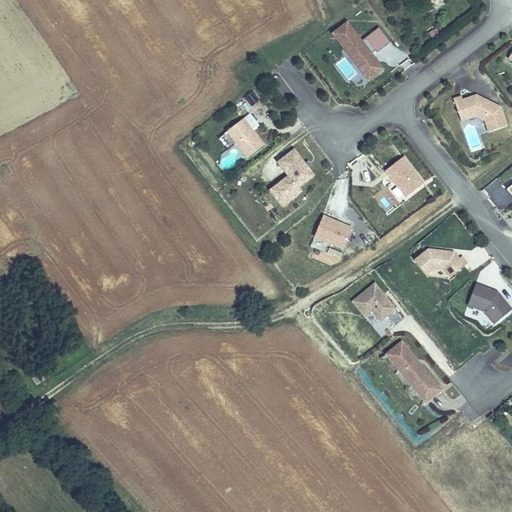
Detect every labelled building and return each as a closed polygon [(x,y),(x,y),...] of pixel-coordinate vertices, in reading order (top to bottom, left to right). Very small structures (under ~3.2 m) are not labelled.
[(379,50),(393,40),(381,25),(363,39),(349,22),(336,32),(367,71),(372,67),(371,66),(376,61),(371,54),(378,48),(379,50)] [(382,69),(376,61),(371,66),(372,67),(367,71),(371,77),(382,69)] [(261,98),(255,91),(247,97),(253,105),(261,98)] [(511,122),(504,103),(480,92),(466,96),(465,93),(457,96),(462,111),(469,108),(472,115),(479,113),(489,117),(493,129),(511,122)] [(472,115),(469,108),(462,111),(465,118),(472,115)] [(266,139),(245,114),(228,128),(249,154),(266,139)] [(316,174),(296,149),(280,161),(291,175),(279,184),(291,199),(303,190),(300,186),(316,174)] [(426,181),(405,155),(388,169),(408,195),(426,181)] [(291,199),(279,184),(272,190),(284,205),(291,199)] [(346,248),(354,227),(325,214),(317,235),(346,248)] [(329,246),(327,253),(340,257),(342,251),(329,246)] [(469,260),(464,253),(461,256),(455,249),(430,246),(416,257),(428,271),(435,265),(446,266),(452,273),(469,260)] [(405,315),(389,294),(387,296),(383,291),(385,290),(376,279),(354,297),(366,312),(374,306),(382,317),(389,311),(397,321),(405,315)] [(511,307),(511,305),(499,289),(477,281),(469,301),(485,308),(496,320),(511,307)] [(442,386),(403,338),(387,350),(415,385),(421,380),(423,383),(422,384),(431,395),(442,386)] [(431,395),(422,384),(423,383),(421,380),(415,385),(426,399),(431,395)]
